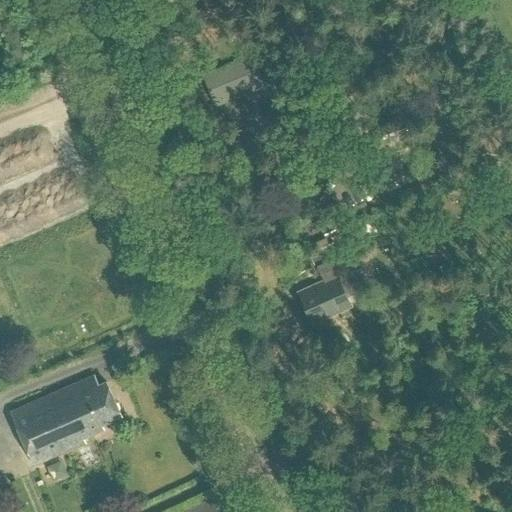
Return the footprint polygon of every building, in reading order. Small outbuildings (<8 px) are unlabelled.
[(251,56),(210,73),(221,101),(263,85),(251,56)] [(294,81),(304,75),(299,65),(289,70),(294,81)] [(305,251),(313,265),(333,256),(326,241),(305,251)] [(299,296),(313,326),(350,309),(337,278),(299,296)] [(83,437),(105,427),(102,420),(122,411),(107,379),(98,383),(93,371),(9,411),(35,466),(85,443),(83,437)]
